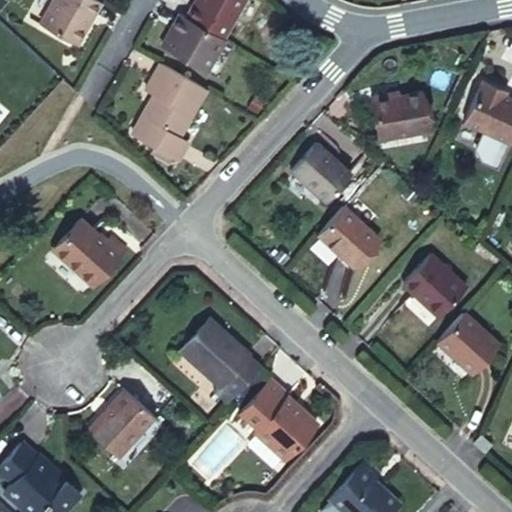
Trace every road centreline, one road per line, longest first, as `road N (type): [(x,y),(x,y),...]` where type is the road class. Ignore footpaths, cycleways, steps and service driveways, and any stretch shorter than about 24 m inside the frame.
road 1 (residential): [(185,225),(356,25)]
road 2 (residential): [(185,225),(371,388)]
road 3 (residential): [(0,191),(86,155),(113,165),(185,225)]
road 4 (residential): [(47,368),(185,225)]
road 5 (residential): [(371,388),(509,511)]
road 6 (residential): [(265,511),(371,388)]
road 7 (residential): [(356,25),(511,9)]
